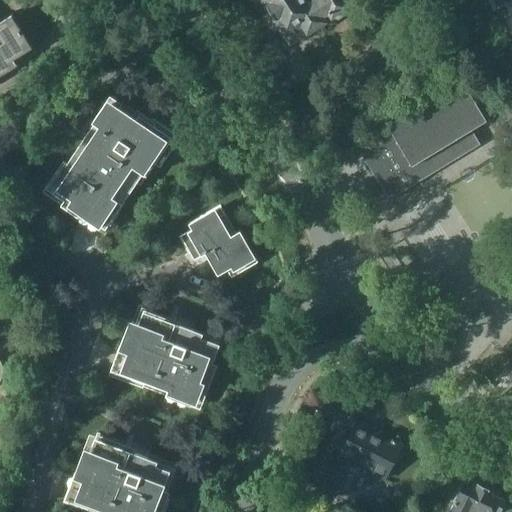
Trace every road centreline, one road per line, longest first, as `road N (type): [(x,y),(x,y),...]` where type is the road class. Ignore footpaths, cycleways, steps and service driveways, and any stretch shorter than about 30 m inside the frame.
road 1 (residential): [(171,0),(330,260)]
road 2 (residential): [(511,462),(400,372),(375,340)]
road 3 (residential): [(330,260),(290,386)]
road 4 (residential): [(290,386),(250,511)]
